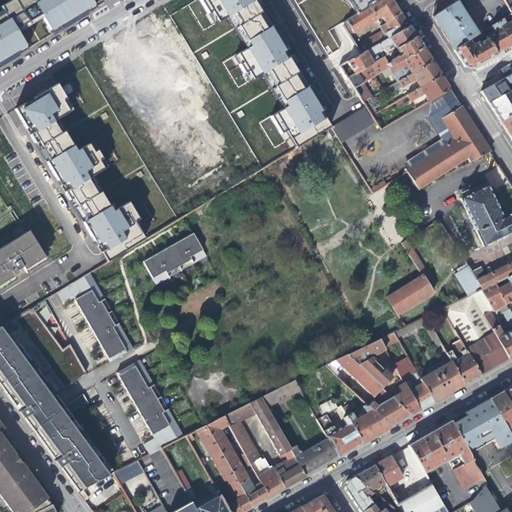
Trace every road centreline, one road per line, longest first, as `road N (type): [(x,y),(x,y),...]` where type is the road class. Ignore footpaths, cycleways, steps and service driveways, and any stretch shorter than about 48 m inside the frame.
road 1 (residential): [(324,480),(511,373)]
road 2 (residential): [(0,83),(138,0)]
road 3 (residential): [(76,511),(0,407)]
